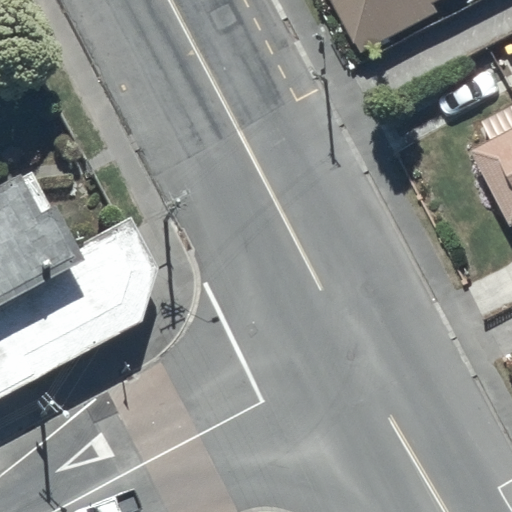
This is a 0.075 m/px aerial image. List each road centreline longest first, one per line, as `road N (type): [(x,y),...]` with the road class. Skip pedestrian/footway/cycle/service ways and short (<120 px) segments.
road 1 (secondary): [(358,356),(170,0)]
road 2 (secondary): [(61,511),(358,356)]
road 3 (secondary): [(447,511),(358,356)]
